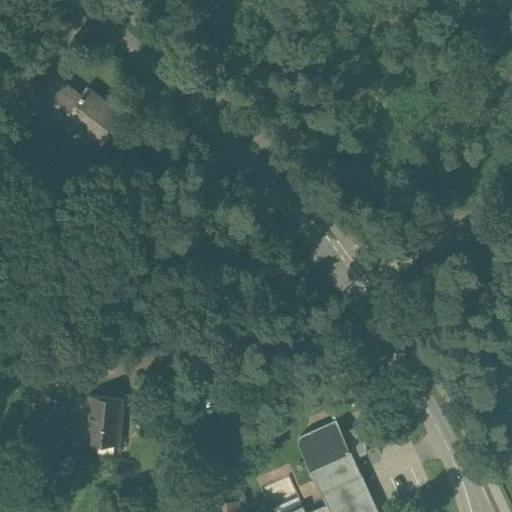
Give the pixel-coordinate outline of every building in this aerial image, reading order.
[(21,69),(5,90),(16,99),(31,79),(21,71),(22,70),(21,69)] [(120,113),(87,88),(88,87),(87,86),(80,96),(53,75),(54,73),(53,72),(42,87),(30,102),(31,103),(59,124),(57,126),(58,127),(66,116),(100,143),(98,145),(99,146),(113,128),(111,127),(122,113),(121,112),(120,113)] [(31,79),(16,99),(28,108),(31,103),(30,102),(42,87),(32,80),(33,78),(32,78),(31,79)] [(92,367),(68,365),(67,379),(91,381),(92,367)] [(122,396),(89,393),(86,421),(73,420),(72,437),(85,438),(85,439),(119,442),(122,396)] [(361,415),(350,420),(360,441),(370,436),(361,415)] [(370,492),(336,417),(301,433),(299,435),(298,438),(297,441),(298,443),(325,503),(326,503),(330,511),(373,511),(368,500),(370,496),(370,492)] [(325,503),(306,511),(302,504),(285,511),(330,511),(326,503),(325,503)]
